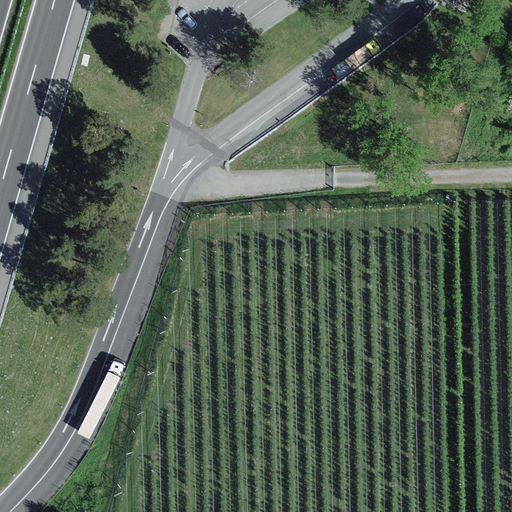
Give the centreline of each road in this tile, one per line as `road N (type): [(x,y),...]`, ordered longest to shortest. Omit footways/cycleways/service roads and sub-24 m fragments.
road 1 (motorway): [(0,509),(54,446),(83,394),(165,181)]
road 2 (track): [(511,174),(165,181)]
road 3 (motorway): [(0,197),(56,0)]
